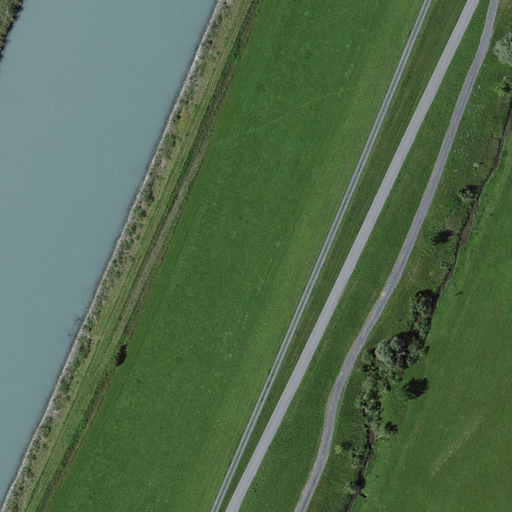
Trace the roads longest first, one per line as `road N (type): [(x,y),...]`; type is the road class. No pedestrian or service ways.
road 1 (residential): [(474,0),(233,511)]
road 2 (track): [(428,0),(216,511)]
road 3 (track): [(297,511),(323,451),(338,382),(435,177),(495,0)]
